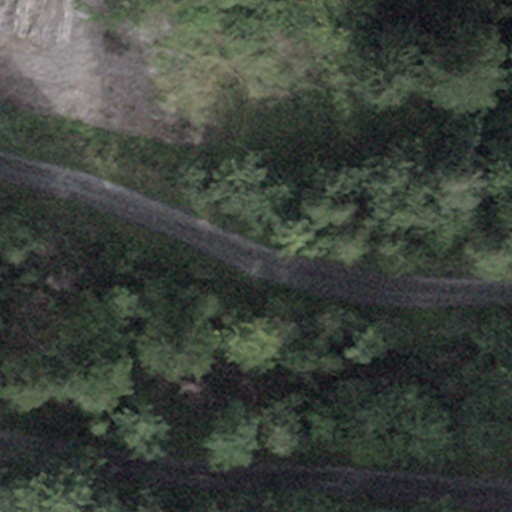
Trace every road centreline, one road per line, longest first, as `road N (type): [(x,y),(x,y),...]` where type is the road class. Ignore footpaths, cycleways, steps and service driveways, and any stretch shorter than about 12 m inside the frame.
road 1 (track): [(511,296),(455,299),(236,244),(0,169)]
road 2 (track): [(0,451),(511,505)]
